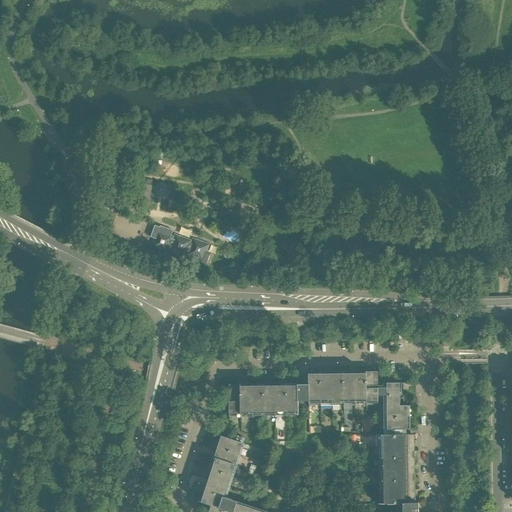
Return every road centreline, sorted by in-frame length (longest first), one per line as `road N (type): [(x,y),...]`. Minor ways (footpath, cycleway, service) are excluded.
road 1 (residential): [(188,511),(178,479),(218,367),(307,356),(425,357)]
road 2 (tertiary): [(248,306),(511,306)]
road 3 (residential): [(498,511),(495,361),(498,352),(511,352)]
road 4 (residential): [(444,511),(429,466),(425,357)]
road 5 (tertiary): [(125,511),(163,362)]
